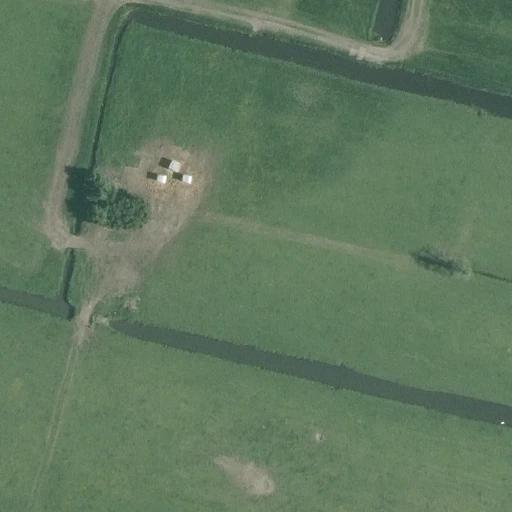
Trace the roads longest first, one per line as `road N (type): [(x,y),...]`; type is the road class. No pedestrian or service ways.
road 1 (track): [(151,0),(394,55),(406,0)]
road 2 (track): [(94,285),(32,511)]
